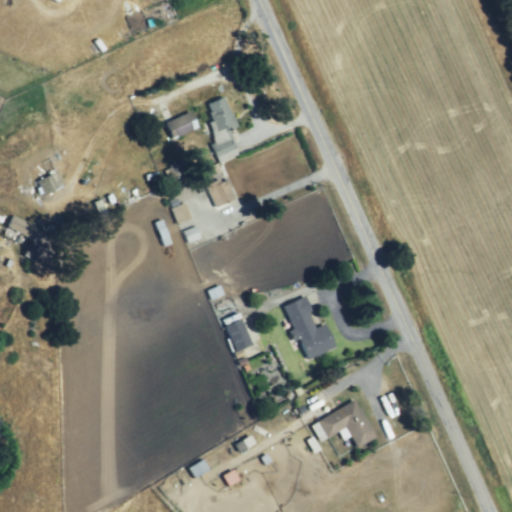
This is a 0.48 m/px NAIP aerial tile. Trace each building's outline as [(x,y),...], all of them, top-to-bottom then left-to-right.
[(216,164),(237,155),(226,130),(235,126),(223,96),(202,104),(216,140),(208,143),(216,164)] [(195,129),(189,112),(163,122),(169,138),(195,129)] [(34,179),(39,194),(60,188),(55,172),(34,179)] [(233,199),(224,177),(203,186),(212,207),(233,199)] [(189,218),(183,203),(169,208),(174,223),(189,218)] [(29,240),(22,253),(39,262),(52,237),(10,215),(4,226),(29,240)] [(333,348),(323,323),(313,328),(307,312),(309,312),(303,296),(281,305),(290,330),(288,331),(292,341),(297,339),(304,359),(333,348)] [(221,326),(232,352),(249,345),(238,318),(221,326)] [(308,424),(317,441),(336,431),(340,439),(347,435),(354,448),(373,437),(353,399),(308,424)] [(191,477),(206,470),(200,459),(185,467),(191,477)]
